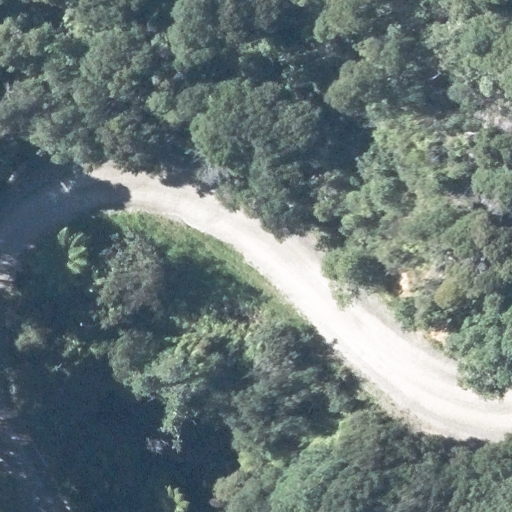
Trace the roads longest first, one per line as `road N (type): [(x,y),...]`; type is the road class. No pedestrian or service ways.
road 1 (unclassified): [(511,416),(418,398),(198,193),(83,179),(4,237),(0,249)]
road 2 (unclassified): [(0,399),(50,511)]
